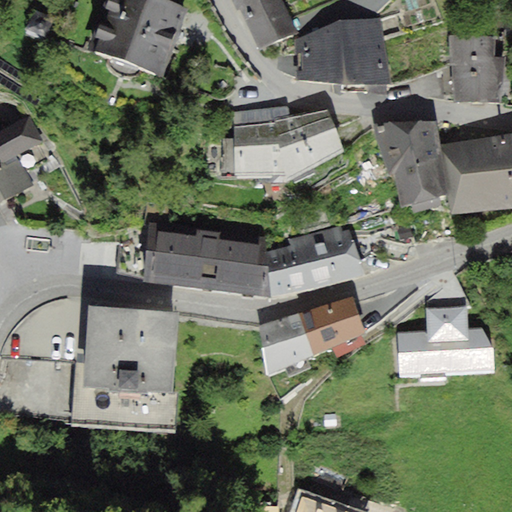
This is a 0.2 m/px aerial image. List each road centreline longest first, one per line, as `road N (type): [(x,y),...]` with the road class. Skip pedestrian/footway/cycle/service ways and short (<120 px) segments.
road 1 (tertiary): [(511,229),(384,279),(261,310),(69,287),(28,299)]
road 2 (residential): [(511,120),(306,95),(276,82),(218,0)]
